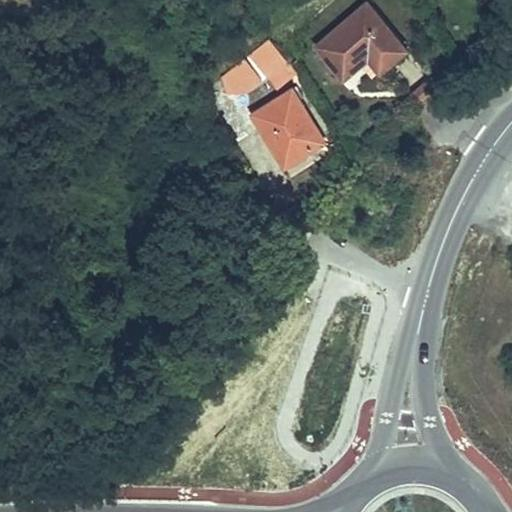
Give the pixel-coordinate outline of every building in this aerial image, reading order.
[(368,0),(360,7),(394,54),(407,43),(373,0),(368,0)] [(387,59),(394,54),(360,7),(319,40),(344,71),(369,51),(377,45),(387,59)] [(280,71),(296,60),(288,47),(280,35),(273,24),(232,53),(231,73),(249,76),(271,59),(280,71)] [(280,35),(288,47),(301,37),(292,26),(280,35)] [(377,45),(369,51),(381,65),(387,59),(377,45)] [(293,75),(255,94),(280,144),(319,124),(293,75)]
